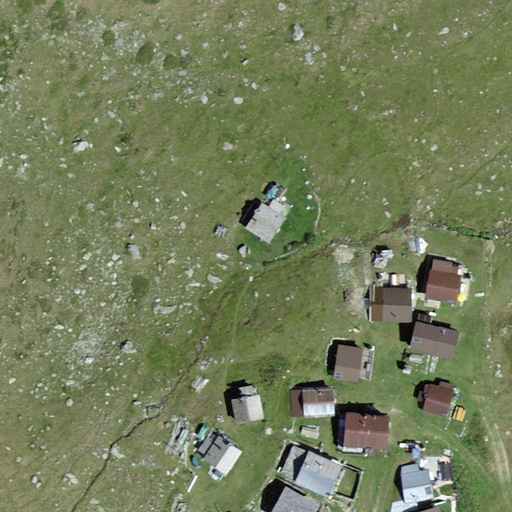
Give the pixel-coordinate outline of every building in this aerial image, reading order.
[(252,198),(233,226),(258,242),(276,214),(252,198)] [(457,272),(423,263),(414,295),(448,305),(457,272)] [(402,321),(402,287),(373,287),(373,321),(402,321)] [(447,363),(454,333),(410,322),(402,352),(447,363)] [(349,379),(354,345),(329,342),(324,375),(349,379)] [(447,391),(421,383),(411,412),(437,420),(447,391)] [(255,417),(249,386),(224,391),(230,422),(255,417)] [(324,411),(321,387),(282,391),(284,415),(324,411)] [(384,412),(337,410),(336,445),(382,447),(384,412)] [(231,450),(210,432),(191,454),(213,472),(231,450)] [(335,467),(301,447),(286,473),(320,493),(335,467)] [(420,496),(417,473),(389,476),(391,499),(420,496)] [(306,511),(311,504),(278,487),(268,507),(278,511),(306,511)]
